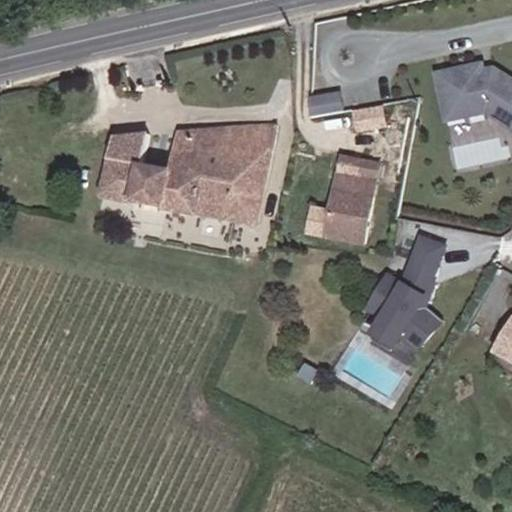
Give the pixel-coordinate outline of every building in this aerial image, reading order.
[(511,125),(511,73),(492,61),(440,68),(447,122),(495,115),(511,125)] [(344,91),(312,96),(316,116),(347,111),(344,91)] [(358,108),(360,129),(392,126),(389,105),(358,108)] [(152,142),(118,142),(99,200),(258,231),(280,132),(180,138),(171,172),(147,169),(152,142)] [(362,250),(378,174),(343,166),(327,242),(362,250)] [(410,276),(388,270),(375,313),(384,316),(377,341),(408,350),(414,330),(439,337),(445,316),(431,312),(451,243),(421,235),(410,276)] [(511,322),(497,355),(511,361),(511,322)]
